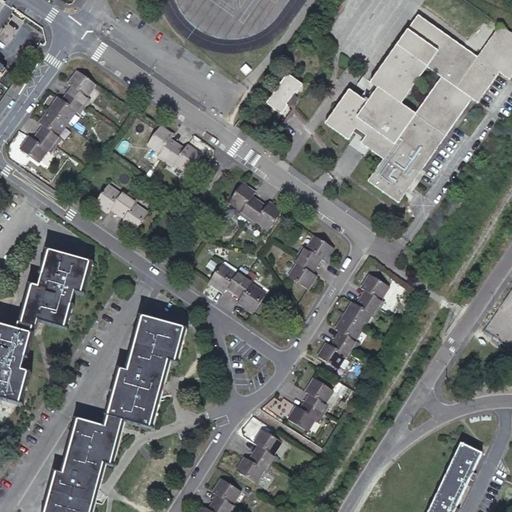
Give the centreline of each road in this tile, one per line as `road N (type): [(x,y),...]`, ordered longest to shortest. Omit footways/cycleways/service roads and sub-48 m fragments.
road 1 (residential): [(72,30),(362,236)]
road 2 (residential): [(0,510),(149,269)]
road 3 (residential): [(0,166),(149,269)]
road 4 (residential): [(418,394),(511,248)]
road 5 (unknown): [(235,146),(149,269)]
road 6 (residential): [(362,236),(284,362)]
road 7 (residential): [(0,132),(72,30)]
